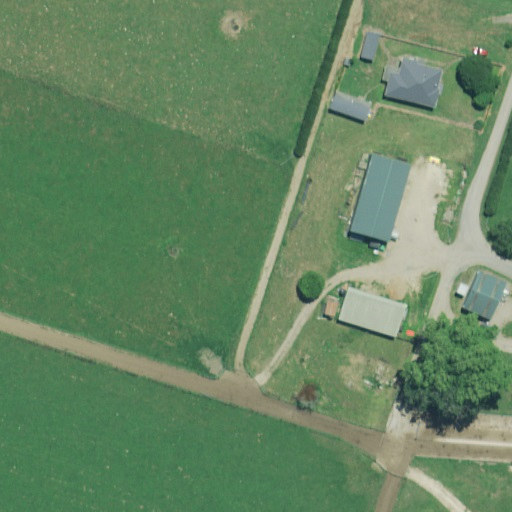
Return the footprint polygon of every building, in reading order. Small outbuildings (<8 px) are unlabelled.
[(381,34),(366,31),(361,58),(376,61),(381,34)] [(434,108),(437,95),(443,97),(446,82),(440,81),(443,70),(403,61),(399,75),(389,72),(384,96),(434,108)] [(370,109),(335,97),(331,110),(366,122),(370,109)] [(370,156),(348,231),(386,242),(408,166),(370,156)] [(507,281),(476,269),(460,309),(491,321),(507,281)] [(403,309),(345,291),(341,305),(328,301),(323,316),(394,337),(403,309)] [(400,371),(355,355),(353,361),(347,359),(340,378),(351,382),(355,373),(395,387),(400,371)] [(508,480),(461,462),(453,482),(500,500),(508,480)]
